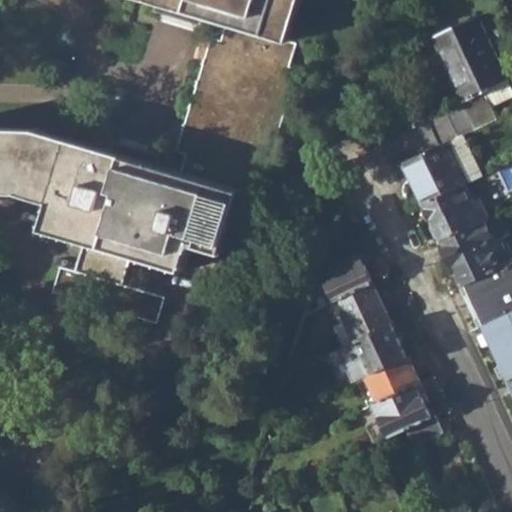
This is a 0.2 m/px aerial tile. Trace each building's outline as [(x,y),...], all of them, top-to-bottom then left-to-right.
[(53,292),(158,325),(175,268),(187,271),(196,243),(225,253),(245,192),(252,194),(260,170),(268,172),(301,69),(291,65),(298,42),(291,40),(302,0),(150,0),(229,25),(224,40),(215,37),(181,152),(192,154),(186,173),(46,129),(0,128),(0,190),(23,191),(55,201),(47,227),(86,239),(76,269),(62,265),(53,292)] [(465,100),(483,91),(508,79),(476,16),(433,37),(465,100)] [(483,91),(465,100),(429,118),(442,145),(451,140),(497,118),(483,91)] [(406,162),(424,202),(468,182),(470,181),(451,140),(442,145),(406,162)] [(424,202),(442,240),(487,218),(490,217),(479,194),(475,196),(468,182),(424,202)] [(442,240),(463,285),(511,262),(502,242),(499,244),(487,218),(442,240)] [(329,276),(338,297),(376,280),(363,253),(333,267),(336,273),(329,276)] [(511,262),(463,285),(484,327),(511,312),(511,262)] [(338,297),(358,340),(397,322),(376,280),(338,297)] [(511,312),(484,327),(470,331),(492,374),(511,417),(511,312)] [(358,377),(370,372),(411,353),(397,322),(358,340),(344,348),(358,377)] [(370,372),(382,400),(423,380),(411,353),(370,372)] [(388,435),(408,426),(439,411),(423,380),(382,400),(374,403),(388,435)] [(448,429),(439,411),(408,426),(416,443),(448,429)]
